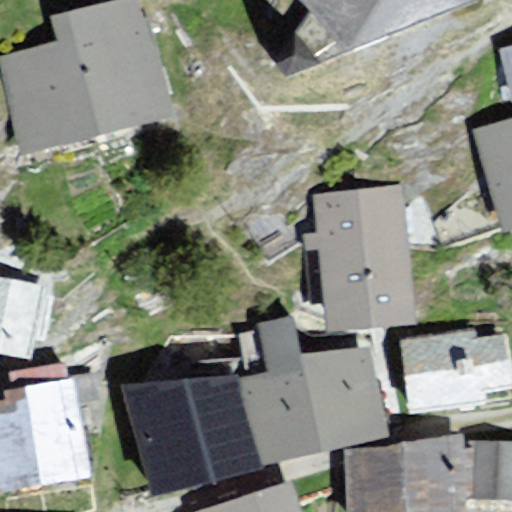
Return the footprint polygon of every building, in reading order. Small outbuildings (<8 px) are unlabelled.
[(293,27),(272,58),(286,73),(346,48),(463,0),(302,0),(308,6),(293,27)] [(2,64),(29,150),(165,107),(132,2),(56,26),(62,45),(2,64)] [(511,125),(477,136),(504,230),(511,227),(511,125)] [(410,201),(328,213),(331,233),(346,335),(429,323),(410,201)] [(39,287),(0,281),(0,347),(27,353),(39,287)] [(236,371),(261,462),(388,432),(369,344),(300,348),(291,313),(257,321),(266,365),(236,371)] [(411,364),(422,419),(511,400),(511,387),(503,345),(460,354),(411,364)] [(261,462),(236,371),(122,380),(153,492),(159,491),(217,474),(261,462)] [(0,491),(84,477),(69,390),(0,402),(0,491)] [(351,472),(352,511),(456,511),(454,442),(351,472)] [(511,489),(511,445),(477,444),(475,488),(511,489)] [(293,511),(288,495),(235,511),(293,511)]
